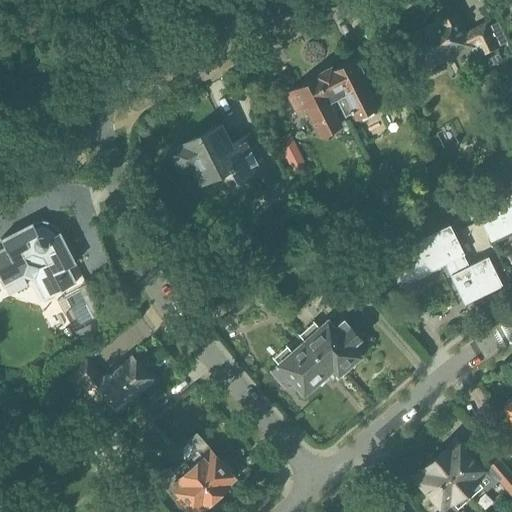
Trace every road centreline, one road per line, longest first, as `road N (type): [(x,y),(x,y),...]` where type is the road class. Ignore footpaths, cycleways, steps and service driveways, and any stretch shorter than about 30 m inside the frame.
road 1 (residential): [(320,484),(162,298),(134,244),(94,100)]
road 2 (residential): [(320,484),(451,367),(511,331)]
road 3 (residential): [(94,100),(274,0)]
